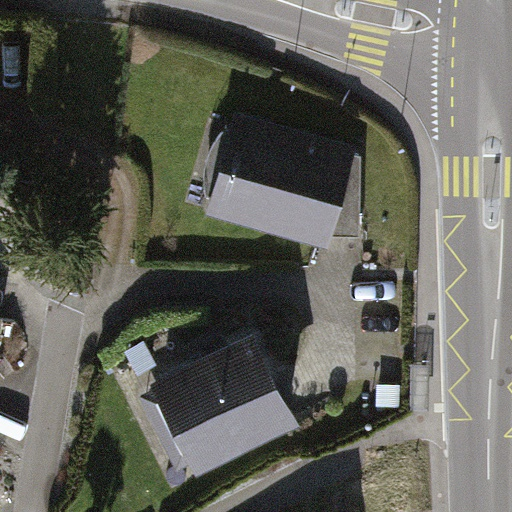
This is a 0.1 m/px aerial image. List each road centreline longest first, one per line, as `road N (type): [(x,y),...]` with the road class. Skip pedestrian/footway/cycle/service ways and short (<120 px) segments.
road 1 (secondary): [(491,511),(497,35)]
road 2 (secondary): [(497,35),(297,0)]
road 3 (residential): [(38,511),(70,331)]
road 4 (residential): [(229,511),(350,454)]
